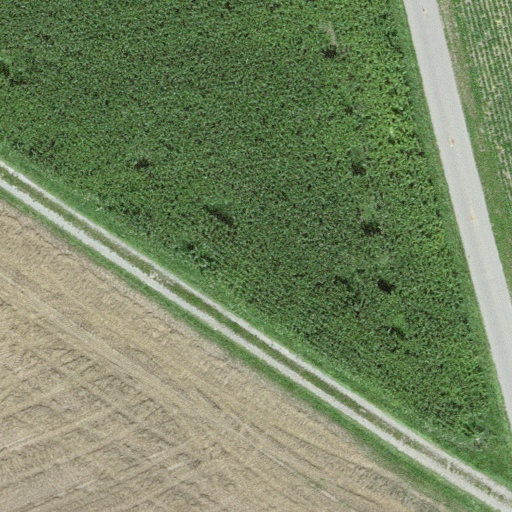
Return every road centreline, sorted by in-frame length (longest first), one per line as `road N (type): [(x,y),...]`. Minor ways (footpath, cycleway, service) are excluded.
road 1 (track): [(511,499),(0,172)]
road 2 (track): [(511,323),(429,0)]
